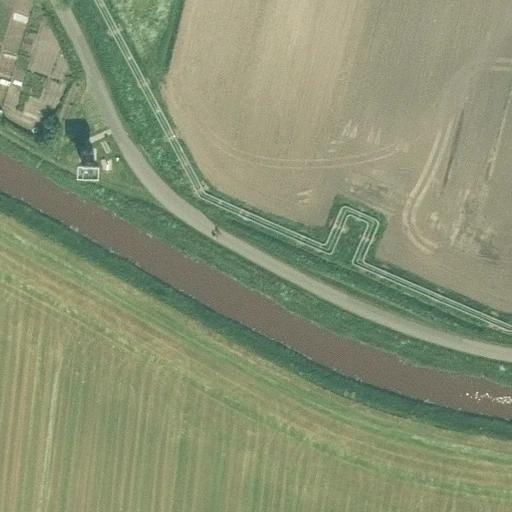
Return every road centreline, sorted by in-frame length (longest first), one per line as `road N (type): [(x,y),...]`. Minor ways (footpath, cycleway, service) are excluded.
road 1 (unclassified): [(511,354),(361,309),(175,207),(128,152),(58,0)]
road 2 (track): [(0,127),(100,189),(162,195)]
